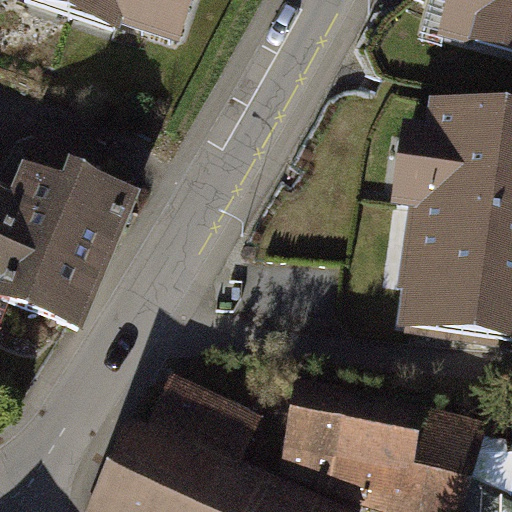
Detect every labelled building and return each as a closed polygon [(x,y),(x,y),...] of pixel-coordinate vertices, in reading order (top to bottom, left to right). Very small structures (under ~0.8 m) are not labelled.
[(25,0),(120,31),(122,27),(181,47),(197,0),(25,0)] [(511,0),(449,0),(438,40),(511,61),(511,0)] [(395,214),(417,217),(401,336),(511,351),(511,114),(430,104),(426,129),(407,126),(395,214)] [(10,187),(0,182),(0,298),(83,333),(143,193),(95,172),(101,159),(43,134),(29,164),(21,161),(10,187)] [(267,262),(265,320),(345,323),(348,265),(267,262)] [(266,422),(173,381),(150,433),(133,425),(93,511),(351,511),(246,466),(266,422)] [(464,511),(487,425),(299,388),(282,477),(369,511),(464,511)]
